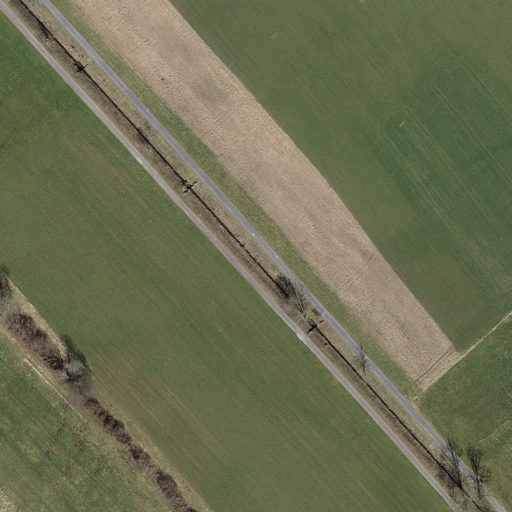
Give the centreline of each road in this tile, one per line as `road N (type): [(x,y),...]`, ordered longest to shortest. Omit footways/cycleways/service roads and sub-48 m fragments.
road 1 (track): [(506,511),(44,0)]
road 2 (track): [(462,511),(0,1)]
